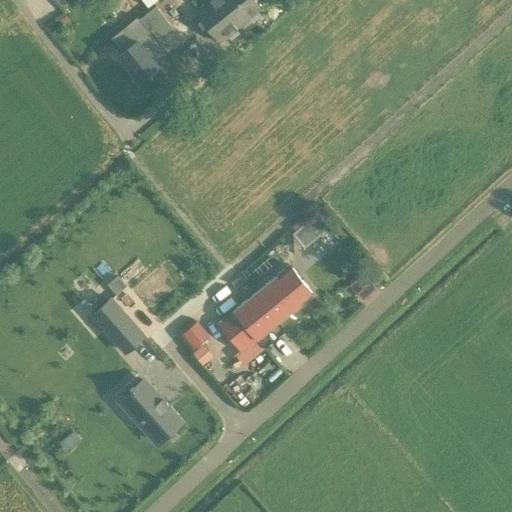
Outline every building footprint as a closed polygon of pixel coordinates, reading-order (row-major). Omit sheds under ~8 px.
[(207,0),(194,10),(206,26),(239,0),(207,0)] [(268,0),(239,0),(206,26),(218,41),(260,8),(260,7),(268,0)] [(273,0),(272,1),(280,10),(292,0),(273,0)] [(137,40),(118,55),(138,80),(157,66),(154,63),(167,53),(156,39),(171,27),(154,6),(138,19),(146,29),(135,38),(137,40)] [(307,248),(333,223),(319,209),(294,234),(307,248)] [(290,265),(255,294),(278,322),(313,294),(290,265)] [(368,268),(351,282),(365,299),(382,285),(368,268)] [(278,322),(255,294),(219,322),(242,350),(278,322)] [(142,335),(109,297),(92,313),(125,350),(142,335)] [(184,330),(202,361),(214,355),(205,339),(211,336),(202,320),(184,330)] [(113,398),(147,438),(171,417),(160,405),(162,404),(154,395),(152,396),(136,378),(113,398)] [(49,451),(76,429),(68,418),(41,441),(49,451)]
